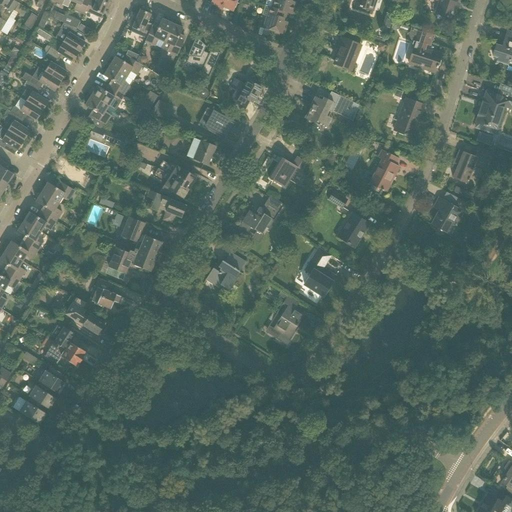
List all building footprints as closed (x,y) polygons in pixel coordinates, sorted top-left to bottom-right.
[(0,0),(0,4),(3,6),(0,11),(10,17),(11,16),(15,19),(23,6),(13,0),(0,0)] [(71,0),(71,1),(76,3),(73,10),(84,14),(85,11),(90,0),(71,0)] [(109,0),(90,0),(85,11),(101,18),(109,0)] [(213,0),(212,3),(219,7),(220,5),(232,11),(237,0),(213,0)] [(241,7),(247,9),(250,2),(243,0),(241,7)] [(266,0),(265,5),(270,7),(286,12),(292,14),(295,2),(291,1),(290,0),(266,0)] [(356,0),(355,5),(373,10),(375,0),(356,0)] [(435,13),(452,18),(455,9),(454,9),(456,0),(437,0),(439,1),(435,13)] [(270,7),(264,28),(275,31),(274,33),(279,35),(280,33),(283,34),(287,22),(282,21),(283,18),(284,19),(286,12),(270,7)] [(147,22),(151,14),(140,9),(137,16),(134,15),(132,20),(135,21),(131,31),(147,38),(153,25),(147,22)] [(0,11),(0,30),(1,31),(10,17),(0,11)] [(77,29),(80,21),(75,19),(72,26),(77,29)] [(172,23),(162,19),(158,27),(153,25),(147,38),(145,42),(155,46),(158,39),(164,42),(172,23)] [(407,31),(409,31),(410,32),(411,28),(393,22),(391,30),(394,31),(400,28),(401,29),(407,31)] [(56,37),(63,42),(79,52),(85,43),(73,35),(76,30),(68,25),(64,23),(60,29),(56,37)] [(164,42),(161,49),(167,51),(177,56),(185,39),(179,36),(183,28),(172,23),(164,42)] [(411,28),(410,32),(408,33),(411,40),(415,41),(414,47),(409,64),(435,72),(437,68),(438,65),(437,65),(441,54),(432,51),(432,49),(431,46),(430,46),(434,35),(411,28)] [(511,33),(507,31),(502,47),(496,45),(493,55),(498,57),(497,61),(507,64),(508,61),(511,61),(511,33)] [(200,40),(196,38),(188,57),(189,57),(187,63),(202,70),(202,71),(209,78),(221,53),(211,52),(210,54),(204,51),(205,51),(204,50),(205,48),(206,48),(206,46),(200,40)] [(335,61),(334,64),(351,70),(361,45),(342,38),(339,47),(341,47),(336,58),(335,61)] [(61,54),(73,62),(79,52),(63,42),(57,52),(50,48),(47,53),(58,59),(61,54)] [(384,52),(386,45),(379,43),(377,50),(384,52)] [(61,82),(67,72),(55,64),(58,59),(47,53),(44,58),(50,62),(45,71),(61,82)] [(123,61),(116,56),(110,66),(127,77),(130,71),(136,75),(142,66),(126,56),(123,61)] [(110,66),(104,76),(111,80),(108,85),(124,95),(130,86),(123,82),(127,77),(110,66)] [(45,71),(39,81),(25,73),(22,78),(27,81),(29,82),(39,89),(43,84),(55,91),(61,82),(45,71)] [(254,101),(262,88),(248,80),(245,85),(236,80),(235,80),(230,88),(236,92),(232,100),(241,105),(246,96),(254,101)] [(43,111),(49,101),(36,94),(39,89),(29,82),(27,81),(23,86),(27,88),(21,97),(26,101),(43,111)] [(105,90),(97,86),(91,95),(108,106),(112,101),(118,105),(124,95),(108,85),(105,90)] [(360,106),(320,86),(311,104),(313,105),(311,108),(310,108),(308,113),(309,113),(306,119),(316,124),(317,121),(325,125),(329,117),(326,116),(329,111),(332,112),(333,111),(353,121),(360,106)] [(208,94),(208,93),(208,92),(208,91),(207,89),(205,88),(204,88),(203,88),(202,88),(200,88),(199,89),(198,90),(198,91),(198,93),(198,94),(198,96),(199,97),(200,98),(201,98),(203,99),(205,98),(206,98),(207,97),(208,95),(208,94)] [(403,92),(396,89),(394,96),(400,98),(403,92)] [(511,92),(508,99),(487,92),(476,122),(477,122),(476,127),(497,134),(498,129),(499,129),(500,129),(499,129),(506,108),(511,110),(511,92)] [(91,95),(86,105),(93,109),(89,115),(105,125),(111,115),(105,111),(108,106),(91,95)] [(395,130),(410,136),(416,120),(418,120),(424,105),(406,99),(395,130)] [(26,101),(20,111),(14,106),(11,112),(21,118),(24,113),(36,121),(43,111),(26,101)] [(163,119),(167,108),(156,104),(150,114),(163,119)] [(24,140),(30,131),(18,123),(21,118),(11,112),(7,109),(4,115),(14,121),(8,130),(24,140)] [(214,131),(227,138),(236,123),(213,110),(213,111),(205,126),(214,131)] [(0,145),(3,148),(6,143),(18,150),(24,140),(8,130),(2,127),(0,130),(0,145)] [(126,139),(93,127),(89,137),(101,142),(102,138),(123,147),(126,139)] [(494,137),(479,131),(476,141),(491,146),(494,137)] [(148,134),(139,133),(138,142),(146,143),(148,134)] [(214,153),(216,147),(194,138),(186,156),(208,165),(213,152),(214,153)] [(457,169),(453,178),(466,184),(476,161),(489,166),(493,154),(478,148),(475,156),(459,150),(452,167),(457,169)] [(370,184),(386,192),(395,175),(393,174),(394,172),(397,167),(399,168),(399,167),(395,165),(399,159),(382,151),(379,157),(382,159),(370,184)] [(308,163),(297,156),(292,164),(282,158),(269,179),(285,189),(297,168),(303,171),(308,163)] [(7,170),(10,165),(0,158),(0,178),(8,184),(14,174),(7,170)] [(137,161),(135,164),(144,169),(147,164),(137,161)] [(195,177),(172,163),(170,166),(163,161),(157,171),(167,174),(182,183),(180,186),(188,190),(192,184),(193,183),(195,180),(195,179),(195,177)] [(176,193),(183,197),(184,196),(185,196),(187,193),(187,191),(188,190),(180,186),(182,183),(167,174),(166,177),(168,178),(158,194),(172,199),(176,193)] [(0,191),(2,193),(4,190),(6,191),(8,188),(6,187),(8,184),(0,178),(0,191)] [(61,182),(61,183),(58,188),(48,182),(42,192),(59,202),(62,197),(68,201),(75,191),(61,182)] [(159,208),(164,210),(165,213),(163,220),(172,223),(176,215),(181,217),(186,205),(172,199),(158,194),(146,189),(141,202),(149,205),(148,207),(158,211),(159,208)] [(334,191),(328,200),(342,209),(348,200),(334,191)] [(42,192),(36,201),(43,206),(40,211),(56,221),(62,212),(56,208),(59,202),(42,192)] [(284,204),(270,196),(262,209),(259,207),(257,212),(258,213),(257,215),(249,211),(239,226),(237,230),(246,235),(250,227),(262,234),(271,219),(274,221),(284,204)] [(440,211),(433,225),(447,233),(459,209),(439,198),(433,207),(440,211)] [(473,218),(478,210),(473,208),(469,215),(473,218)] [(37,216),(30,212),(24,221),(41,232),(44,227),(50,231),(56,221),(40,211),(37,216)] [(338,237),(354,247),(359,238),(358,237),(367,223),(368,224),(352,214),(338,237)] [(161,243),(162,242),(146,236),(143,242),(139,241),(146,223),(129,216),(121,236),(134,241),(132,243),(136,245),(135,248),(156,257),(159,250),(160,251),(163,244),(161,243)] [(24,221),(18,231),(25,235),(22,240),(38,250),(44,241),(37,237),(41,232),(24,221)] [(19,246),(11,241),(5,251),(22,261),(26,256),(32,260),(38,250),(22,240),(19,246)] [(133,265),(150,271),(150,270),(152,271),(154,264),(153,263),(156,257),(135,248),(134,251),(130,250),(129,252),(117,247),(109,266),(125,273),(133,256),(137,257),(133,265)] [(323,296),(336,276),(324,268),(331,256),(319,248),(305,271),(310,274),(304,284),(323,296)] [(5,251),(0,259),(0,260),(7,265),(4,270),(20,280),(25,270),(19,267),(22,261),(5,251)] [(245,262),(230,252),(224,262),(222,260),(218,267),(220,268),(219,271),(213,268),(206,279),(221,288),(222,286),(229,291),(237,278),(235,277),(245,262)] [(0,275),(0,274),(0,287),(4,291),(7,285),(14,289),(20,280),(4,270),(0,275)] [(89,300),(111,309),(114,301),(118,303),(121,296),(109,292),(112,284),(98,278),(89,300)] [(37,291),(41,285),(35,281),(31,287),(37,291)] [(148,284),(143,281),(138,290),(143,293),(148,284)] [(27,294),(32,297),(36,292),(31,289),(27,294)] [(288,306),(273,329),(273,336),(287,345),(298,327),(297,326),(304,315),(295,309),(298,304),(287,297),(285,300),(283,303),(288,306)] [(98,334),(105,323),(83,309),(86,303),(77,298),(73,303),(66,314),(98,334)] [(12,316),(6,317),(7,326),(14,324),(12,316)] [(81,359),(86,352),(71,342),(76,335),(64,327),(63,329),(57,325),(50,336),(56,340),(55,342),(81,359)] [(57,363),(61,356),(77,366),(81,359),(55,342),(47,337),(43,344),(50,349),(46,356),(57,363)] [(28,352),(24,358),(35,365),(39,359),(28,352)] [(59,394),(66,383),(58,378),(61,373),(51,366),(48,371),(46,370),(39,381),(41,382),(51,389),(59,394)] [(0,389),(1,390),(11,374),(1,368),(0,369),(0,389)] [(49,409),(56,398),(48,393),(51,389),(41,382),(38,387),(36,385),(29,396),(31,397),(41,404),(49,409)] [(39,424),(46,414),(39,409),(41,404),(31,397),(28,402),(20,397),(13,407),(39,424)] [(506,475),(501,483),(506,486),(504,489),(511,494),(511,462),(509,461),(502,473),(506,475)] [(511,498),(500,492),(496,498),(488,494),(477,511),(500,511),(504,504),(507,506),(511,498)]
